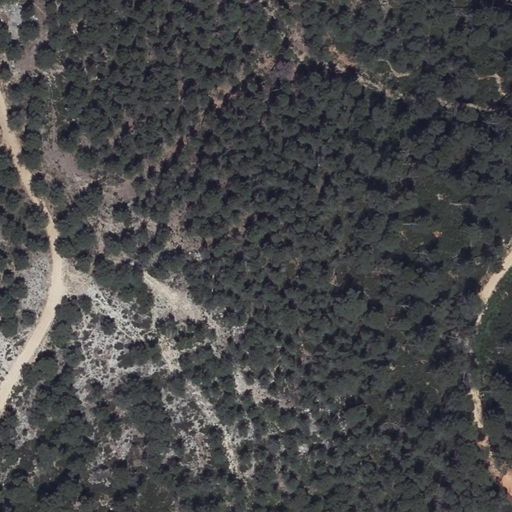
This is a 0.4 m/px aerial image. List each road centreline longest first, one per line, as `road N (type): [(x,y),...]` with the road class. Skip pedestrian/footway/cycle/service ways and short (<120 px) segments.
road 1 (track): [(0,400),(58,293),(59,263),(53,233),(0,128)]
road 2 (track): [(511,261),(471,340),(474,379),(511,457)]
